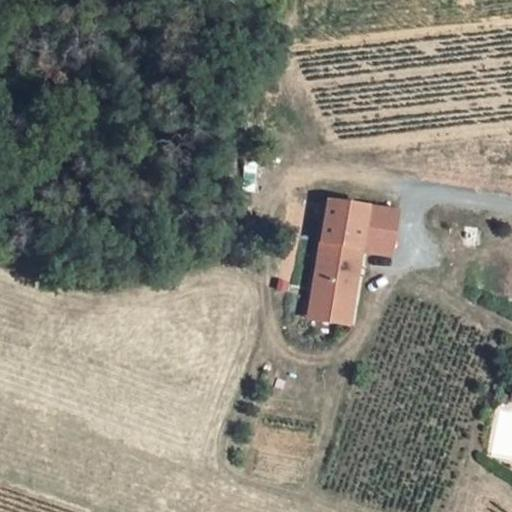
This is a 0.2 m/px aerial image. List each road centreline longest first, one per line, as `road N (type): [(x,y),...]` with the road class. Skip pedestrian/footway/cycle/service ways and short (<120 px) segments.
road 1 (track): [(511,330),(435,293),(385,281),(357,343),(330,359),(283,349),(275,332),(307,173),(417,191)]
road 2 (track): [(361,182),(313,136),(288,80),(285,35),(294,0)]
